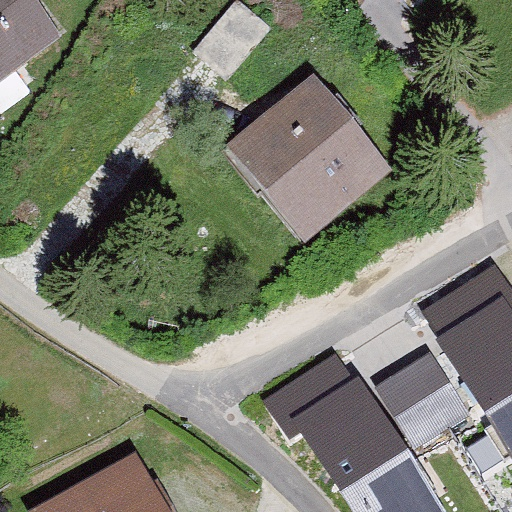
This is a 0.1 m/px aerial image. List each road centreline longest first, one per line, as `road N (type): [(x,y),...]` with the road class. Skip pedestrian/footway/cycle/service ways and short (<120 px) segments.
road 1 (residential): [(511,227),(185,402)]
road 2 (residential): [(185,402),(0,281)]
road 3 (residential): [(322,511),(185,402)]
